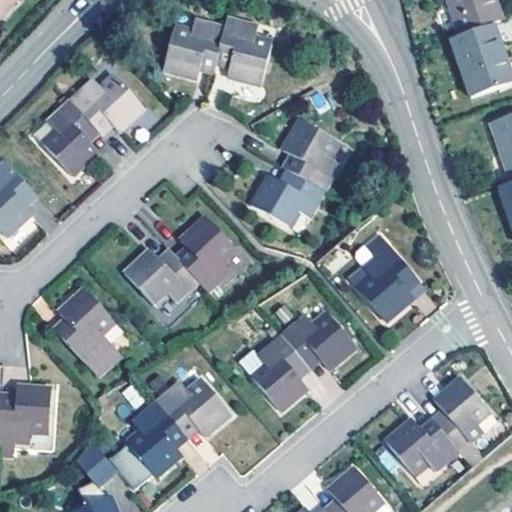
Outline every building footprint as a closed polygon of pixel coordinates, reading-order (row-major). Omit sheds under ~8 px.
[(0,0),(0,12),(11,0),(12,0),(14,2),(16,0),(0,0)] [(446,0),(459,36),(499,21),(493,1),(492,0),(446,0)] [(225,30),(217,66),(231,68),(228,78),(262,87),(273,45),(255,41),(259,29),(227,21),(225,30)] [(215,75),(217,66),(225,30),(196,22),(192,35),(175,31),(165,72),(198,81),(201,72),(215,75)] [(507,62),(495,26),(451,41),(471,100),(511,85),(506,67),(505,65),(505,63),(507,62)] [(114,128),(119,134),(145,110),(117,80),(103,92),(94,82),(71,103),(101,134),(103,137),(114,128)] [(73,177),(98,154),(90,144),(101,134),(71,103),(48,124),(57,134),(44,147),(73,177)] [(510,181),(511,180),(511,116),(491,124),(510,181)] [(292,157),(283,170),(286,172),(323,194),(339,164),(329,157),(338,143),(301,122),(284,152),(292,157)] [(57,134),(48,124),(35,137),(44,147),(57,134)] [(0,169),(0,230),(7,239),(33,215),(26,208),(37,197),(6,164),(0,169)] [(310,219),(323,194),(286,172),(280,183),(269,177),(252,208),(289,227),(298,212),(310,219)] [(511,184),(500,189),(511,224),(511,184)] [(199,284),(208,293),(231,272),(223,262),(236,250),(206,218),(180,243),(186,250),(177,259),(199,284)] [(389,249),(364,270),(373,280),(359,291),(387,323),(413,302),(407,294),(418,285),(389,249)] [(177,259),(171,252),(160,261),(151,252),(125,276),(154,307),(167,296),(175,306),(199,284),(177,259)] [(373,280),(364,270),(351,281),(359,291),(373,280)] [(425,292),(418,285),(407,294),(413,302),(425,292)] [(101,334),(114,322),(84,290),(58,315),(65,322),(54,332),(91,372),(115,350),(101,334)] [(282,339),(310,371),(320,362),(329,373),(356,350),(329,318),(316,329),(307,318),(282,339)] [(105,333),(119,351),(130,343),(116,325),(105,333)] [(310,371),(282,339),(259,359),(267,369),(253,381),(281,413),(308,391),(300,380),(310,371)] [(485,460),(471,445),(484,434),(475,424),(488,413),(461,380),(434,403),(443,414),(433,422),(460,454),(474,470),(485,460)] [(157,405),(187,441),(198,432),(204,440),(231,417),(203,383),(190,394),(181,385),(157,405)] [(0,458),(13,460),(14,444),(31,445),(32,432),(49,432),(53,389),(17,388),(16,398),(3,397),(0,430),(0,458)] [(187,441),(157,405),(133,426),(141,435),(128,447),(156,480),(183,457),(177,450),(187,441)] [(460,454),(433,422),(422,431),(413,421),(386,444),(413,476),(427,465),(435,474),(460,454)] [(116,473),(95,447),(78,463),(98,488),(116,473)] [(326,511),(327,511),(371,511),(383,502),(356,469),(328,492),(337,502),(326,511)] [(117,511),(111,497),(77,511),(117,511)]
